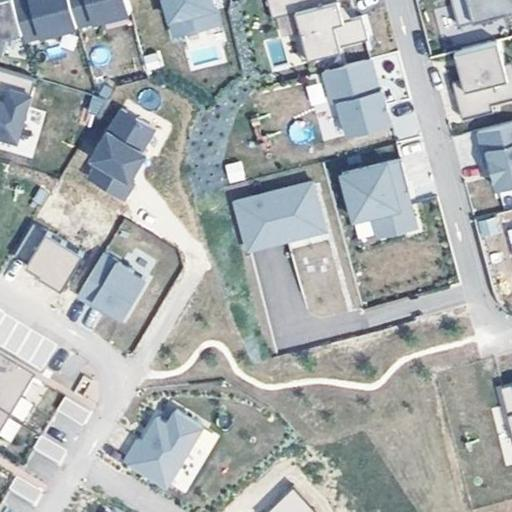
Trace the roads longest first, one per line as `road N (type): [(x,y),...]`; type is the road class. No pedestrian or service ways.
road 1 (residential): [(396,0),(477,308),(497,333),(511,336)]
road 2 (residential): [(51,511),(110,413),(117,384),(88,343),(0,290)]
